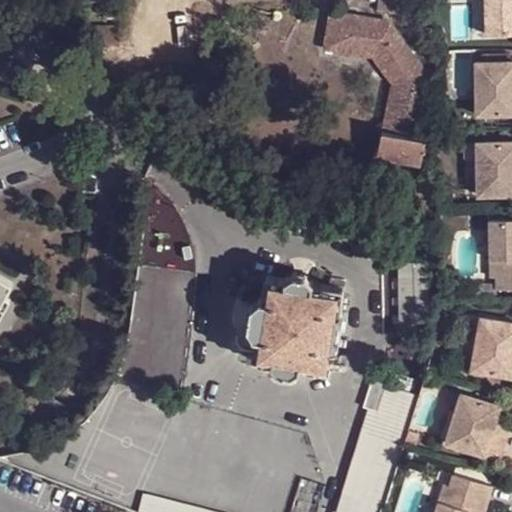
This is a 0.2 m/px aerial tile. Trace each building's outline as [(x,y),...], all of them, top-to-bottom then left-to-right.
[(378,0),(377,10),(417,16),(419,0),(378,0)] [(511,0),(485,0),(486,29),(511,28),(511,0)] [(169,12),(158,13),(161,42),(163,40),(173,40),(169,12)] [(335,13),(330,47),(380,55),(396,83),(389,122),(388,132),(425,139),(427,132),(430,112),(425,111),(431,84),(395,19),(335,13)] [(485,110),(511,109),(511,55),(477,56),(477,92),(485,92),(485,110)] [(384,131),(380,154),(423,162),(425,147),(426,139),(425,139),(388,132),(384,131)] [(479,190),(511,189),(511,136),(485,136),(485,154),(478,154),(479,190)] [(430,148),(425,147),(423,162),(431,164),(430,148)] [(416,193),(418,215),(438,212),(435,179),(419,180),(420,192),(416,193)] [(498,285),(511,284),(511,212),(491,213),(490,272),(498,271),(498,285)] [(429,314),(428,262),(395,262),(396,314),(429,314)] [(17,280),(0,271),(0,311),(9,294),(17,280)] [(331,368),(334,347),(337,347),(343,310),(341,310),(344,287),(314,282),(314,280),(309,272),(296,271),(288,276),(288,277),(270,275),(266,297),(264,297),(254,304),(251,325),(259,336),(260,335),(258,357),(275,361),(275,363),(281,370),(293,371),(302,366),(303,365),(331,368)] [(0,323),(15,297),(9,294),(0,311),(0,323)] [(481,366),(511,372),(511,317),(483,312),(477,348),(484,350),(481,366)] [(384,511),(412,393),(369,383),(339,511),(384,511)] [(499,417),(504,401),(471,391),(466,408),(458,405),(448,439),(503,456),(511,430),(496,424),(499,417)] [(496,424),(511,430),(511,429),(511,421),(499,417),(496,424)] [(487,508),(495,482),(455,470),(450,483),(446,480),(435,511),(472,511),(475,504),(487,508)] [(223,511),(146,495),(141,511),(223,511)]
